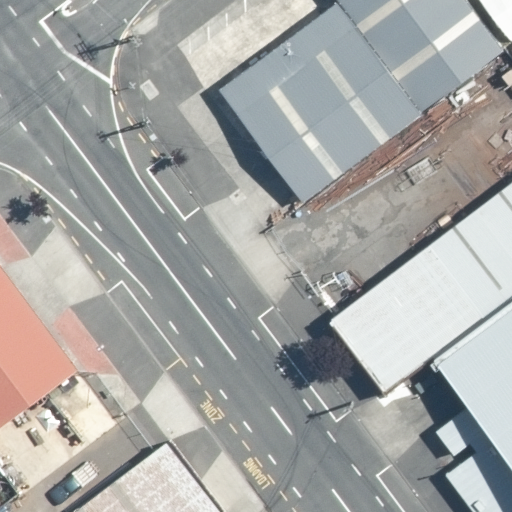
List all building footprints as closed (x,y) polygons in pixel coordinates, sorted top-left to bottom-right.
[(269,186),(395,93),(325,0),(289,0),(187,76),(269,186)] [(479,31),(455,0),(325,0),(395,93),(479,31)] [(511,511),(511,140),(304,296),(464,511),(511,511)] [(0,375),(38,348),(0,297),(0,375)] [(170,511),(186,501),(133,429),(17,511),(170,511)]
